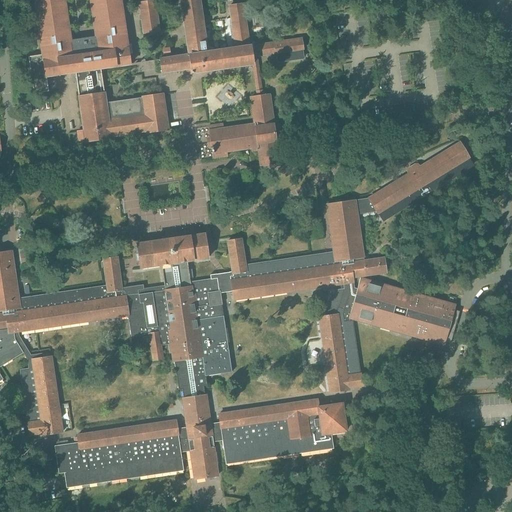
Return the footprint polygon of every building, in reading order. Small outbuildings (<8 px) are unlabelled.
[(33,0),(42,55),(28,57),(33,94),(48,92),(46,77),(75,73),(131,65),(128,49),(120,0),(33,0)] [(160,59),(161,73),(186,70),(187,74),(250,65),(252,65),(259,64),(257,57),(277,54),(279,63),(305,59),(302,39),(249,46),(244,5),(229,7),(235,48),(202,53),(200,43),(207,43),(201,0),(179,0),(188,56),(160,59)] [(155,1),(139,3),(143,34),(159,32),(155,1)] [(251,148),(251,150),(258,149),(261,166),(279,163),(278,158),(277,143),(274,123),(269,94),(263,95),(259,64),(252,65),(256,97),(250,98),(255,124),(223,129),(222,125),(208,127),(213,158),(227,156),(226,152),(251,148)] [(75,73),(84,131),(77,132),(79,143),(111,139),(111,137),(147,131),(147,133),(168,130),(163,94),(142,97),(142,98),(106,103),(100,69),(75,73)] [(297,138),(331,130),(329,122),(296,130),(297,138)] [(376,211),(377,214),(379,213),(383,220),(472,165),(468,158),(469,158),(460,143),(420,167),(418,164),(416,164),(407,169),(406,170),(408,175),(368,199),(376,211)] [(329,296),(323,317),(318,318),(330,393),(349,390),(349,388),(362,386),(360,374),(352,321),(350,321),(350,319),(444,346),(445,342),(450,343),(459,313),(454,311),(456,306),(361,278),(357,289),(355,288),(353,278),(356,277),(386,273),(384,258),(363,261),(357,213),(376,211),(368,199),(356,200),(356,201),(327,205),(333,252),(245,265),(241,240),(227,241),(232,272),(229,273),(232,290),(233,300),(343,284),(344,289),(334,291),(332,297),(329,296)] [(208,258),(205,235),(137,244),(140,268),(161,265),(187,261),(208,258)] [(0,330),(4,330),(11,325),(16,332),(19,332),(128,316),(124,288),(121,288),(117,258),(104,260),(107,286),(18,299),(11,252),(0,253),(0,330)] [(183,399),(204,395),(204,387),(207,386),(205,376),(231,373),(221,305),(222,305),(220,292),(232,290),(229,273),(210,275),(211,279),(190,282),(187,261),(161,265),(164,286),(143,289),(143,285),(124,288),(128,316),(128,317),(132,345),(144,344),(143,336),(149,335),(150,343),(153,361),(162,360),(160,347),(160,346),(169,345),(170,354),(172,354),(173,362),(174,361),(178,390),(182,390),(183,399)] [(0,381),(3,380),(0,375),(0,366),(23,353),(27,350),(19,338),(19,332),(16,332),(11,325),(4,330),(0,330),(0,381)] [(20,370),(28,423),(27,424),(29,435),(43,433),(43,434),(62,432),(51,357),(40,359),(39,355),(31,356),(27,350),(23,353),(28,363),(29,369),(20,370)] [(180,452),(190,451),(195,479),(218,476),(212,442),(222,440),(226,465),(333,449),(331,433),(346,431),(342,404),(323,407),(322,401),(318,402),(317,400),(218,415),(219,423),(210,424),(205,395),(204,395),(183,399),(182,399),(187,428),(177,430),(176,421),(76,436),(76,438),(73,438),(74,444),(55,447),(58,466),(135,454),(138,477),(183,470),(180,452)] [(59,473),(64,472),(66,487),(138,477),(135,454),(58,466),(59,473)]
